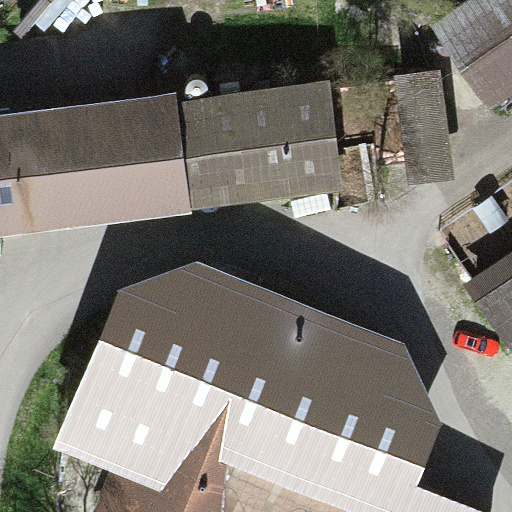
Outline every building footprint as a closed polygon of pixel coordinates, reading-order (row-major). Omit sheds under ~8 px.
[(511,0),(475,0),(446,19),(494,91),(511,78),(511,0)] [(436,70),(405,74),(416,164),(447,160),(436,70)] [(177,174),(332,155),(323,86),(12,123),(11,114),(0,115),(0,207),(178,186),(177,174)] [(511,259),(476,284),(511,336),(511,259)] [(398,511),(328,483),(378,366),(188,286),(94,508),(102,511),(129,511),(138,494),(181,511),(398,511)]
